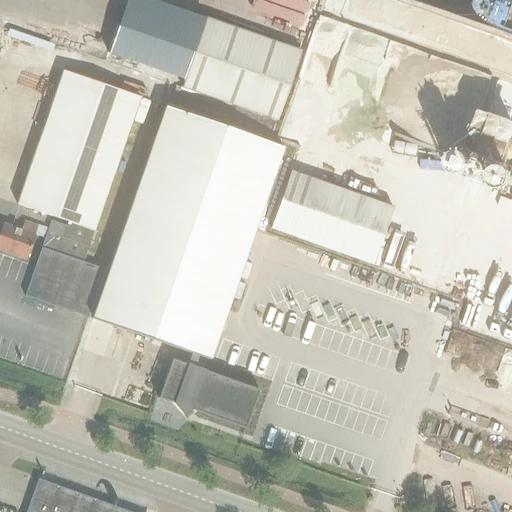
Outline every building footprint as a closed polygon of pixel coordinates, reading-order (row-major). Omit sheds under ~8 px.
[(203,18),(179,87),(276,121),(300,52),(203,18)] [(66,227),(50,222),(25,295),(87,317),(103,270),(81,262),(139,98),(62,72),(16,205),(67,223),(66,227)] [(164,107),(91,319),(191,354),(198,356),(208,360),(281,148),(164,107)] [(511,170),(472,171),(511,182),(511,170)] [(371,267),(391,208),(287,172),(266,231),(371,267)] [(1,224),(0,228),(0,251),(25,260),(36,226),(23,222),(20,231),(1,224)] [(187,365),(171,359),(158,398),(175,404),(184,414),(190,409),(247,428),(260,389),(194,367),(198,356),(191,354),(187,365)] [(121,511),(36,482),(25,511),(121,511)]
